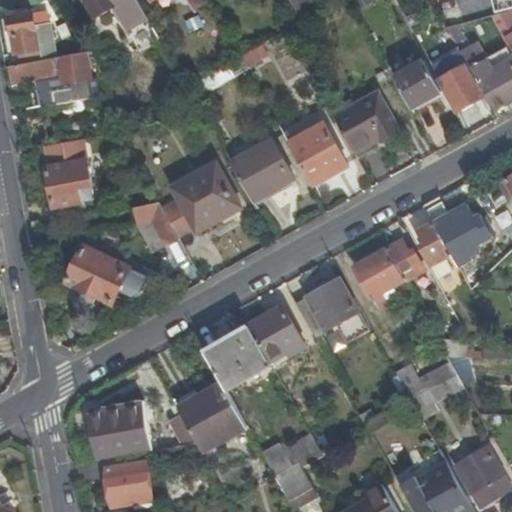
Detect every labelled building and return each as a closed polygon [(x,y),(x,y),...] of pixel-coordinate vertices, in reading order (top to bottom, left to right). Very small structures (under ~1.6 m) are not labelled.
[(138,0),(87,0),(100,19),(116,9),(129,31),(150,19),(138,0)] [(194,0),(200,9),(210,2),(208,0),(194,0)] [(310,0),(291,0),(305,22),(319,14),(310,0)] [(511,0),(493,0),(497,13),(511,9),(511,0)] [(42,60),(57,58),(51,24),(36,26),(35,14),(12,17),(18,55),(40,51),(42,60)] [(129,31),(136,44),(162,39),(150,19),(129,31)] [(162,39),(136,44),(142,53),(163,41),(162,39)] [(462,51),(495,111),(511,101),(511,65),(490,78),(481,62),(487,59),(477,43),(462,51)] [(264,45),(242,58),(248,69),(270,57),(264,45)] [(12,84),(53,77),(56,106),(94,101),(90,80),(92,80),(87,52),(57,58),(42,60),(9,66),(12,84)] [(395,76),(413,107),(443,90),(426,59),(395,76)] [(190,87),(196,97),(236,74),(230,64),(210,76),(190,87)] [(485,96),(468,65),(441,80),(458,111),(485,96)] [(332,108),(358,156),(360,155),(357,151),(376,140),(375,138),(380,135),(384,142),(403,132),(381,92),(356,105),(337,114),(333,107),(332,108)] [(183,99),(187,121),(207,118),(196,97),(183,99)] [(351,97),(333,107),(337,114),(356,105),(351,97)] [(291,146),(315,188),(351,167),(327,126),(291,146)] [(357,151),(360,155),(362,158),(385,145),(384,142),(380,135),(375,138),(376,140),(357,151)] [(93,187),(84,140),(44,147),(55,208),(81,203),(79,189),(93,187)] [(233,164),(255,203),(293,183),(272,144),(233,164)] [(183,203),(168,212),(170,217),(181,236),(197,227),(199,231),(243,206),(219,163),(175,187),(183,203)] [(510,200),(511,199),(511,189),(508,183),(502,186),(510,200)] [(96,201),(93,187),(79,189),(81,203),(96,201)] [(440,199),(425,208),(435,225),(440,235),(455,226),(440,199)] [(168,212),(162,202),(132,209),(134,224),(138,224),(170,217),(168,212)] [(181,236),(170,217),(138,224),(155,253),(182,239),(181,236)] [(440,235),(435,225),(421,233),(427,245),(422,247),(434,268),(453,257),(440,235)] [(403,243),(389,250),(407,283),(426,272),(414,252),(410,254),(403,243)] [(85,248),(69,283),(115,304),(131,269),(85,248)] [(407,283),(389,250),(356,269),(379,310),(390,304),(384,295),(406,283),(406,284),(407,283)] [(342,281),(298,305),(316,338),(338,327),(350,348),(372,335),(361,314),(342,281)] [(474,282),(469,286),(472,291),(477,286),(474,282)] [(278,291),(261,300),(269,314),(286,305),(278,291)] [(285,308),(251,326),(270,362),(304,343),(285,308)] [(227,390),(227,391),(272,366),(270,362),(251,326),(205,351),(227,390)] [(441,344),(449,359),(466,359),(467,345),(441,344)] [(511,361),(507,354),(503,346),(485,346),(484,360),(511,361)] [(414,401),(459,376),(452,364),(421,381),(414,367),(398,376),(413,402),(414,401)] [(421,414),(466,389),(459,376),(414,401),(421,414)] [(199,444),(204,453),(248,429),(227,391),(227,390),(183,414),(183,415),(199,444)] [(103,411),(104,414),(88,417),(94,450),(151,440),(144,403),(103,411)] [(183,447),(199,444),(183,415),(170,423),(183,447)] [(284,449),(295,467),(321,452),(311,435),(284,449)] [(263,455),(275,478),(295,467),(284,449),(282,444),(263,455)] [(469,451),(473,458),(458,467),(473,493),(504,475),(489,449),(480,454),(476,447),(469,451)] [(107,461),(109,477),(114,507),(136,504),(154,500),(146,454),(107,461)] [(77,466),(80,482),(109,477),(107,461),(77,466)] [(276,480),(295,511),(296,511),(320,498),(302,466),(276,480)] [(405,491),(417,511),(477,511),(452,468),(405,491)] [(366,496),(368,501),(349,511),(397,511),(383,486),(366,496)] [(154,500),(136,504),(136,511),(155,508),(154,500)]
